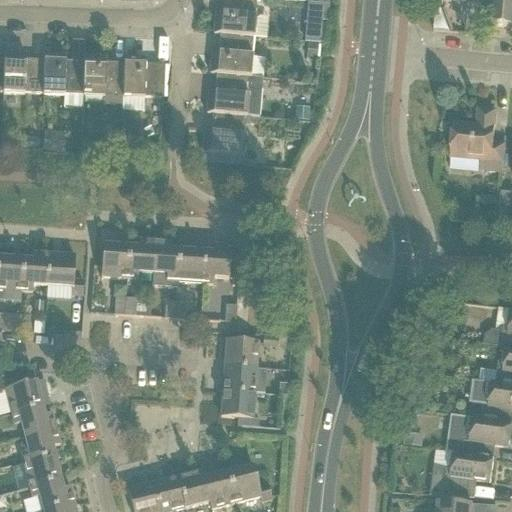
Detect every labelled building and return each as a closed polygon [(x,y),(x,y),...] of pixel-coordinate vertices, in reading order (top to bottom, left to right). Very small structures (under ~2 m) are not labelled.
[(222,0),(221,14),(215,14),(213,35),(254,38),(256,17),(255,17),(256,0),(222,0)] [(310,5),(306,42),(319,44),(321,20),(327,20),(329,6),(310,5)] [(511,29),(511,7),(483,5),(481,26),(511,29)] [(254,39),(254,38),(213,35),(219,36),(217,54),(211,54),(210,74),(262,79),(264,60),(252,59),(252,57),(251,57),(253,39),(254,39)] [(25,61),(25,55),(4,54),(2,95),(42,97),(44,56),(43,62),(25,61)] [(65,63),(65,57),(44,56),(42,97),(63,97),(63,108),(81,109),(82,98),(84,57),(83,57),(83,63),(65,63)] [(105,64),(105,58),(84,57),(82,98),(101,99),(101,104),(121,105),(121,112),(122,112),(124,59),(123,59),(123,65),(105,64)] [(145,66),(145,60),(124,59),(122,112),(143,112),(144,99),(163,100),(164,66),(145,66)] [(259,118),(262,79),(210,74),(210,75),(215,76),(214,94),(208,93),(206,114),(247,118),(247,117),(259,118)] [(493,144),(496,112),(478,111),(476,126),(453,124),(449,159),(489,163),(488,173),(502,174),(505,145),(493,144)] [(246,119),(247,118),(206,114),(206,115),(212,116),(210,134),(204,133),(202,155),(243,159),(245,137),(244,137),(245,119),(246,119)] [(120,159),(120,132),(107,132),(106,159),(120,159)] [(122,146),(121,159),(139,160),(140,148),(122,146)] [(152,276),(154,243),(138,242),(137,249),(128,249),(126,281),(136,282),(136,275),(152,276)] [(152,276),(151,288),(176,290),(176,284),(179,252),(170,252),(170,244),(154,243),(152,276)] [(126,281),(128,249),(103,247),(101,279),(126,281)] [(228,281),(230,248),(213,247),(213,255),(204,254),(202,286),(212,287),(213,280),(228,281)] [(202,286),(204,254),(179,252),(176,284),(202,286)] [(47,290),(49,256),(32,255),(32,262),(23,261),(21,295),(31,295),(31,289),(47,290)] [(49,256),(47,290),(71,292),(71,296),(81,297),(83,282),(73,282),(74,258),(49,256)] [(0,293),(21,295),(23,261),(0,259),(0,293)] [(124,317),(125,300),(115,299),(114,317),(124,317)] [(134,318),(135,301),(125,300),(124,317),(134,318)] [(34,303),(33,317),(42,317),(43,303),(34,303)] [(174,321),(175,303),(165,303),(164,320),(174,321)] [(184,321),(185,304),(175,303),(174,321),(184,321)] [(236,308),(235,307),(226,307),(225,324),(235,325),(236,308)] [(485,336),(484,346),(511,350),(511,311),(511,312),(509,327),(503,326),(496,332),(492,332),(485,336)] [(28,335),(29,318),(19,317),(18,334),(28,335)] [(272,346),(273,337),(262,337),(261,345),(272,346)] [(256,370),(258,345),(225,342),(224,368),(256,370)] [(474,383),(511,387),(511,350),(484,346),(484,347),(506,350),(504,364),(498,363),(495,385),(474,382),(474,383)] [(254,396),(256,370),(224,368),(222,393),(254,396)] [(285,381),(286,372),(273,371),(273,380),(285,381)] [(43,382),(5,392),(11,416),(42,408),(49,407),(43,382)] [(459,418),(511,425),(511,424),(505,424),(507,412),(511,412),(511,387),(474,383),(471,404),(482,405),(480,420),(459,418)] [(279,384),(278,395),(285,396),(286,385),(279,384)] [(252,421),(254,396),(222,393),(220,419),(252,421)] [(51,416),(44,417),(42,408),(11,416),(12,423),(17,422),(22,439),(55,431),(51,416)] [(401,413),(399,429),(415,431),(417,415),(401,413)] [(453,431),(450,455),(493,461),(493,460),(486,459),(488,447),(509,450),(511,425),(459,418),(457,431),(453,431)] [(52,449),(59,447),(55,431),(22,439),(26,454),(17,456),(20,466),(54,458),(52,449)] [(433,468),(429,497),(447,499),(467,500),(469,482),(490,484),(493,461),(450,455),(448,470),(433,468)] [(27,490),(60,482),(54,458),(20,466),(27,490)] [(252,468),(227,474),(236,506),(259,499),(260,504),(271,501),(267,486),(257,489),(252,468)] [(211,511),(203,480),(201,473),(177,479),(184,511),(185,511),(207,506),(208,511),(211,511)] [(211,511),(215,511),(236,506),(227,474),(203,480),(211,511)] [(182,511),(184,511),(177,479),(152,486),(158,511),(177,511),(182,511)] [(70,489),(63,491),(60,482),(27,490),(30,501),(37,499),(40,511),(45,511),(74,505),(70,489)] [(132,511),(158,511),(152,486),(127,492),(132,511)]
